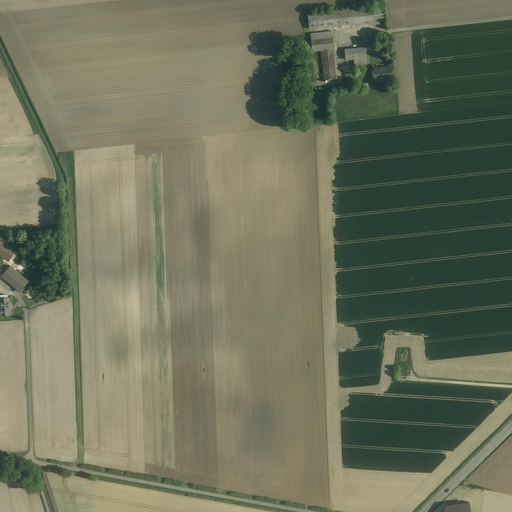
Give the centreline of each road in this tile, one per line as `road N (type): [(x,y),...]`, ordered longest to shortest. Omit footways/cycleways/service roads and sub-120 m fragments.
road 1 (unclassified): [(32,461),(306,511)]
road 2 (secondary): [(511,425),(424,511)]
